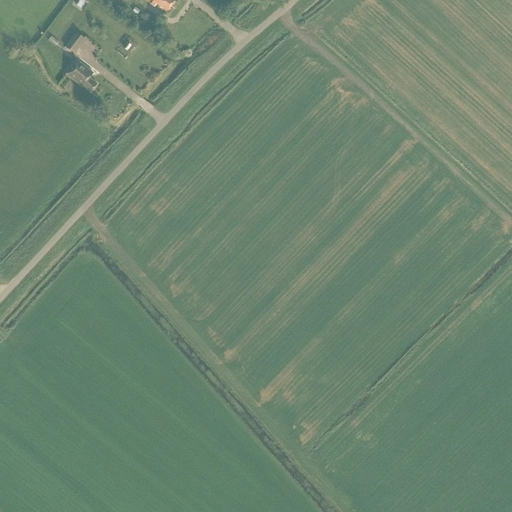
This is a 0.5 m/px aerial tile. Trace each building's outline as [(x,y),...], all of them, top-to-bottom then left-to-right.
[(77,0),(75,4),(81,9),(86,2),(83,0),(77,0)] [(145,0),(155,7),(157,4),(167,11),(175,0),(174,0),(145,0)] [(65,47),(73,53),(84,38),(76,32),(65,47)] [(119,49),(124,55),(133,47),(128,41),(119,49)] [(76,60),(66,74),(82,86),(83,85),(91,91),(97,83),(89,77),(93,72),(76,60)]
